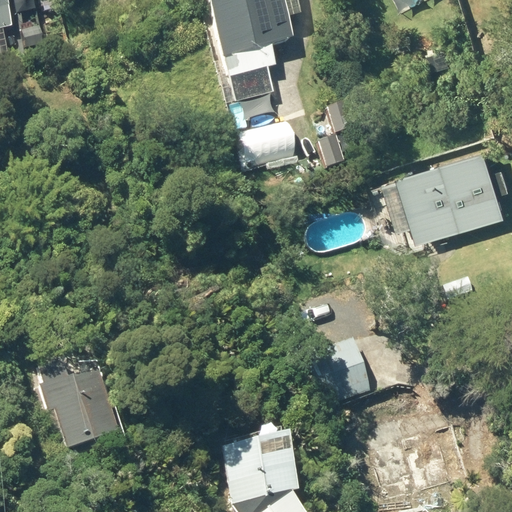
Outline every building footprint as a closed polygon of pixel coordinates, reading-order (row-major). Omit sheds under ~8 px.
[(0,0),(0,61),(16,58),(3,0),(0,0)] [(205,0),(234,104),(270,94),(264,70),(274,67),(269,47),(290,41),(284,21),(297,17),(292,0),(205,0)] [(406,171),(425,238),(511,212),(511,211),(493,146),(406,171)] [(266,163),(273,186),(304,175),(297,153),(266,163)] [(301,357),(318,410),(369,393),(352,342),(301,357)] [(58,431),(63,451),(71,448),(73,455),(95,449),(93,442),(113,436),(119,434),(100,371),(94,373),(91,359),(62,366),(61,363),(59,359),(35,366),(40,385),(37,386),(50,433),(58,431)] [(390,438),(408,499),(475,478),(457,417),(390,438)] [(227,508),(229,511),(296,511),(286,497),(292,495),(280,436),(216,449),(227,508)]
